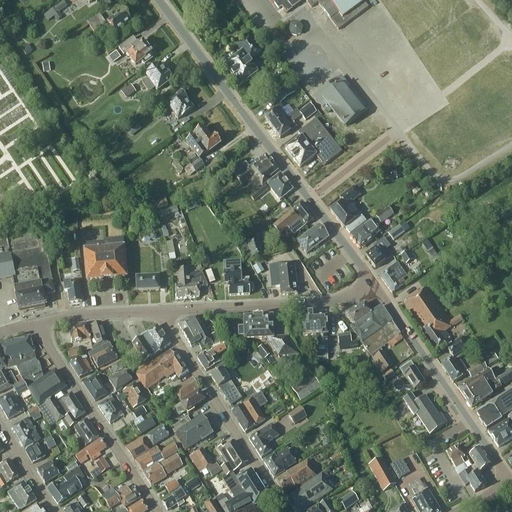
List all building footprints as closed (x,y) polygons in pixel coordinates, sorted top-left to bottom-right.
[(271,0),(279,10),(282,7),(286,14),(304,0),(311,8),(318,3),(338,30),(368,8),(363,1),(363,0),(271,0)] [(67,7),(63,1),(44,15),(48,21),(54,17),(57,21),(62,17),(59,13),(67,7)] [(7,10),(1,15),(4,19),(10,15),(7,10)] [(132,23),(123,11),(120,13),(118,11),(112,15),(114,17),(107,22),(108,23),(106,24),(99,14),(87,23),(94,33),(104,26),(107,31),(111,28),(116,35),(132,23)] [(292,37),(304,32),(299,21),(287,27),(292,37)] [(225,65),(240,86),(258,73),(249,62),(261,54),(249,37),(237,45),(242,53),(225,65)] [(137,44),(133,38),(119,49),(124,55),(126,53),(135,66),(141,62),(144,66),(152,60),(149,56),(152,54),(151,53),(153,52),(152,49),(149,47),(148,48),(142,41),(137,44)] [(26,56),(33,52),(28,44),(21,49),(26,56)] [(109,56),(114,63),(121,58),(116,51),(109,56)] [(50,72),(49,63),(42,64),(43,73),(50,72)] [(154,88),(157,92),(172,81),(159,64),(145,75),(148,79),(142,83),(149,92),(154,88)] [(325,89),(315,97),(328,113),(333,109),(337,115),(336,115),(337,116),(337,115),(342,120),(341,121),(342,121),(344,123),(343,124),(344,124),(346,126),(345,127),(346,127),(346,126),(347,127),(361,115),(362,114),(361,114),(357,109),(358,108),(357,108),(357,109),(352,103),(353,103),(353,102),(352,103),(348,98),(349,97),(348,97),(343,92),(348,88),(340,78),(330,85),(329,86),(326,89),(326,88),(325,89)] [(126,100),(136,92),(130,85),(120,92),(126,100)] [(274,95),(279,103),(294,93),(289,85),(274,95)] [(166,104),(178,120),(193,109),(181,93),(166,104)] [(272,128),(285,118),(280,111),(282,109),(283,109),(280,104),(273,109),(273,111),(264,118),(272,128)] [(302,116),(305,120),(316,112),(310,104),(299,112),(302,116)] [(291,126),(285,118),(272,128),(278,136),(280,139),(284,136),(289,133),(297,127),(294,123),(291,126)] [(316,120),(308,127),(299,134),(301,137),(285,150),(300,169),(316,156),(324,166),(342,153),(316,120)] [(215,136),(214,136),(211,139),(203,128),(192,136),(193,136),(185,142),(195,155),(187,161),(196,173),(205,166),(200,159),(206,154),(207,155),(221,144),(215,136)] [(261,187),(268,181),(267,180),(278,171),(265,156),(249,169),(244,163),(232,172),(242,185),(253,177),(261,187)] [(269,182),(266,184),(280,201),(293,191),(280,174),(269,182)] [(265,186),(251,197),(254,201),(268,190),(265,186)] [(344,228),(350,235),(366,222),(355,208),(357,206),(353,201),(360,196),(353,188),(340,198),(342,201),(330,212),(344,229),(344,228)] [(213,208),(220,203),(216,196),(208,201),(213,208)] [(165,199),(156,202),(158,210),(168,206),(165,199)] [(273,226),(279,235),(288,228),(293,235),(314,219),(302,203),(273,226)] [(488,205),(479,208),(482,217),(490,215),(488,205)] [(380,223),(381,224),(393,214),(388,208),(372,221),(371,220),(350,237),(360,249),(373,239),(372,238),(380,232),(376,227),(380,223)] [(269,230),(266,224),(249,232),(252,238),(269,230)] [(297,242),(306,255),(328,238),(319,225),(297,242)] [(387,234),(393,242),(405,233),(399,226),(387,234)] [(37,241),(35,233),(23,236),(23,238),(7,241),(0,242),(0,280),(12,278),(18,311),(32,308),(45,306),(44,296),(52,295),(55,294),(46,248),(44,248),(42,240),(37,241)] [(83,245),(87,282),(126,278),(123,239),(104,240),(104,243),(83,245)] [(262,254),(257,239),(247,242),(247,244),(242,246),(246,259),(262,254)] [(365,257),(375,269),(391,257),(386,249),(388,248),(390,246),(385,239),(379,244),(374,248),(375,249),(365,257)] [(427,240),(422,244),(428,253),(433,249),(427,240)] [(397,251),(400,256),(406,252),(403,247),(397,251)] [(435,262),(439,259),(432,249),(428,253),(435,262)] [(202,250),(197,252),(204,268),(208,266),(202,250)] [(406,265),(413,261),(407,252),(401,256),(406,265)] [(80,271),(78,259),(71,260),(73,272),(80,271)] [(249,279),(241,279),(240,264),(224,264),(225,284),(228,284),(229,296),(250,295),(249,292),(252,292),(254,290),(254,286),(252,284),(249,285),(249,279)] [(259,264),(253,268),(257,276),(264,272),(259,264)] [(280,287),(281,295),(298,294),(294,264),(270,266),(272,288),(280,287)] [(380,277),(392,294),(401,288),(405,284),(402,280),(406,277),(397,264),(386,271),(387,272),(380,277)] [(200,271),(199,272),(189,276),(188,270),(178,270),(179,286),(176,286),(176,300),(199,298),(198,288),(208,287),(200,271)] [(211,271),(205,273),(210,284),(215,282),(211,271)] [(165,277),(159,278),(159,277),(136,278),(137,293),(159,292),(159,291),(166,291),(165,277)] [(67,292),(69,304),(82,302),(79,282),(64,284),(65,292),(67,292)] [(447,348),(460,339),(452,345),(449,341),(450,340),(445,331),(462,321),(459,316),(449,322),(428,288),(404,303),(423,332),(422,332),(434,351),(444,344),(447,348)] [(350,328),(371,357),(381,350),(401,336),(381,307),(370,314),(364,305),(347,316),(354,326),(350,328)] [(315,317),(315,314),(305,315),(305,326),(302,326),(303,336),(316,335),(317,360),(327,360),(326,335),(328,335),(327,317),(315,317)] [(273,338),(272,316),(243,318),(243,328),(238,328),(239,336),(244,336),(244,340),(267,339),(278,357),(299,356),(287,337),(273,338)] [(208,337),(197,318),(187,319),(178,325),(191,348),(198,344),(202,351),(213,345),(215,348),(224,345),(220,338),(219,338),(216,333),(208,337)] [(87,324),(80,325),(69,327),(71,343),(90,340),(87,324)] [(92,350),(108,344),(107,343),(101,324),(90,327),(96,346),(92,347),(92,350)] [(170,346),(157,327),(140,338),(141,338),(132,344),(144,362),(159,352),(159,353),(170,346)] [(337,336),(338,345),(351,343),(350,333),(337,336)] [(16,368),(22,382),(23,381),(29,392),(32,396),(39,407),(67,388),(56,371),(43,379),(39,364),(36,362),(34,353),(30,337),(0,345),(0,346),(0,370),(6,369),(6,370),(16,368)] [(462,338),(460,339),(447,348),(453,358),(468,348),(462,338)] [(116,359),(108,344),(92,350),(93,351),(87,354),(90,360),(92,359),(98,369),(116,359)] [(228,350),(225,345),(210,351),(197,359),(206,372),(220,362),(216,357),(228,350)] [(263,361),(270,355),(262,346),(255,351),(263,361)] [(69,359),(80,355),(77,347),(66,351),(69,359)] [(173,356),(170,350),(135,374),(146,390),(150,388),(155,395),(165,388),(161,381),(164,378),(167,379),(175,374),(178,379),(188,372),(176,354),(173,356)] [(372,359),(382,374),(394,367),(384,351),(372,359)] [(488,368),(499,360),(495,355),(484,363),(488,368)] [(83,358),(80,360),(70,365),(79,378),(92,371),(87,365),(88,365),(83,358)] [(469,375),(471,379),(486,368),(482,362),(467,372),(464,366),(458,358),(453,362),(452,359),(441,366),(453,383),(468,374),(469,375)] [(222,363),(214,368),(218,372),(225,367),(222,363)] [(400,370),(408,382),(411,386),(409,387),(404,386),(401,382),(397,382),(394,384),(393,388),(396,391),(400,392),(403,390),(410,391),(413,389),(414,390),(424,383),(411,363),(400,370)] [(219,387),(231,406),(241,399),(229,381),(230,381),(222,370),(211,377),(218,388),(219,387)] [(511,373),(510,371),(495,381),(488,370),(458,389),(464,399),(471,409),(492,395),(491,394),(511,380),(511,373)] [(125,371),(109,381),(115,391),(131,381),(125,371)] [(394,377),(390,371),(381,377),(385,382),(394,377)] [(0,393),(12,387),(22,382),(17,384),(11,374),(5,377),(3,372),(0,373),(0,393)] [(321,389),(311,374),(290,387),(300,403),(321,389)] [(107,394),(95,377),(83,385),(95,402),(107,394)] [(176,395),(180,400),(197,389),(191,379),(174,391),(177,394),(176,395)] [(32,396),(29,392),(23,381),(22,382),(12,387),(18,397),(22,395),(24,400),(32,396)] [(136,406),(137,407),(145,401),(134,384),(125,390),(126,390),(122,392),(133,408),(136,406)] [(204,400),(198,392),(180,404),(180,405),(174,409),(179,417),(185,412),(186,413),(194,408),(193,407),(204,400)] [(511,412),(511,392),(498,402),(494,409),(488,408),(476,416),(486,431),(502,421),(501,420),(511,412)] [(23,411),(13,393),(0,400),(0,406),(8,420),(23,411)] [(260,394),(231,413),(244,433),(264,420),(257,409),(266,403),(260,394)] [(71,395),(57,404),(54,399),(39,410),(51,427),(61,421),(67,430),(77,424),(75,421),(85,415),(71,395)] [(416,403),(407,408),(413,417),(415,415),(429,436),(444,425),(438,416),(425,396),(416,403)] [(123,415),(112,399),(107,402),(107,401),(98,407),(110,424),(119,418),(123,415)] [(389,409),(393,415),(398,413),(394,406),(389,409)] [(32,418),(34,422),(41,419),(39,414),(40,413),(36,407),(27,412),(30,419),(32,418)] [(146,413),(142,408),(132,414),(136,420),(146,413)] [(306,418),(300,408),(288,415),(294,425),(306,418)] [(511,415),(507,419),(508,420),(488,433),(498,448),(511,438),(511,415)] [(213,434),(202,416),(191,423),(188,418),(171,429),(185,451),(201,440),(202,441),(213,434)] [(146,431),(155,426),(150,419),(142,425),(143,426),(138,429),(141,434),(146,431)] [(12,429),(24,449),(40,440),(28,420),(12,429)] [(87,421),(80,425),(74,429),(86,446),(98,438),(87,421)] [(248,440),(261,458),(272,451),(267,444),(279,437),(271,425),(248,440)] [(147,437),(153,446),(168,437),(162,427),(147,437)] [(55,442),(51,436),(43,441),(46,447),(55,442)] [(135,461),(149,452),(150,451),(143,440),(142,440),(141,439),(125,448),(134,461),(135,461)] [(100,440),(85,451),(75,457),(80,465),(88,460),(86,457),(88,455),(92,461),(101,455),(99,453),(106,449),(100,440)] [(221,469),(226,477),(233,473),(248,463),(234,442),(223,449),(221,447),(217,449),(227,464),(221,469)] [(153,450),(150,451),(149,452),(135,461),(143,473),(157,465),(178,453),(173,444),(159,452),(156,448),(155,448),(153,450)] [(44,457),(37,445),(26,452),(32,464),(44,457)] [(466,468),(461,460),(464,458),(457,446),(446,453),(458,474),(466,468)] [(69,452),(73,457),(78,453),(75,448),(69,452)] [(469,456),(480,472),(490,465),(479,449),(469,456)] [(200,473),(207,468),(212,466),(202,450),(190,458),(200,473)] [(263,462),(274,480),(284,473),(283,471),(295,464),(287,450),(275,458),(274,456),(263,462)] [(342,460),(339,454),(330,459),(333,466),(342,460)] [(157,465),(143,473),(152,468),(143,474),(151,487),(165,478),(165,477),(182,466),(177,456),(169,461),(168,460),(157,465)] [(94,464),(101,475),(110,468),(103,458),(94,464)] [(396,485),(381,459),(368,466),(383,492),(396,485)] [(401,460),(391,466),(399,480),(409,474),(401,460)] [(19,476),(9,461),(0,466),(0,490),(8,486),(6,484),(19,476)] [(287,498),(322,475),(322,474),(317,477),(307,461),(286,474),(275,481),(284,495),(295,489),(297,491),(287,498)] [(37,471),(45,485),(59,476),(50,463),(37,471)] [(66,468),(69,474),(78,468),(74,463),(66,468)] [(217,463),(212,466),(207,468),(212,476),(221,470),(217,463)] [(471,476),(466,468),(458,474),(457,474),(465,487),(469,484),(474,493),(486,486),(477,473),(471,476)] [(82,489),(80,486),(78,483),(84,478),(78,469),(62,479),(63,480),(49,489),(54,497),(53,497),(58,505),(82,489)] [(233,473),(226,477),(222,479),(235,499),(228,503),(222,495),(216,499),(224,511),(240,511),(252,506),(254,508),(269,500),(251,471),(237,480),(233,473)] [(325,473),(322,475),(287,498),(295,511),(300,511),(332,491),(325,480),(328,478),(325,473)] [(185,486),(189,493),(200,486),(195,479),(185,486)] [(164,487),(168,495),(179,488),(175,481),(164,487)] [(25,508),(25,509),(36,502),(23,483),(7,494),(19,511),(25,508)] [(133,489),(129,492),(126,487),(116,494),(113,490),(102,497),(109,510),(120,503),(124,509),(140,499),(133,489)] [(176,505),(178,507),(184,503),(183,501),(190,497),(184,488),(176,493),(177,495),(163,504),(167,511),(176,505)] [(439,511),(427,490),(410,500),(416,511),(439,511)] [(339,502),(345,511),(358,502),(352,493),(339,502)] [(77,501),(83,509),(89,505),(83,496),(77,501)] [(207,511),(218,511),(211,500),(204,505),(208,511),(207,511)] [(333,511),(326,501),(319,506),(309,511),(333,511)] [(145,511),(147,511),(141,502),(125,511),(124,510),(120,511),(145,511)]
